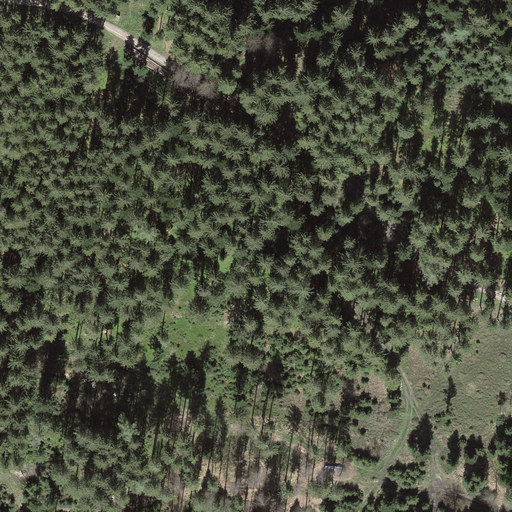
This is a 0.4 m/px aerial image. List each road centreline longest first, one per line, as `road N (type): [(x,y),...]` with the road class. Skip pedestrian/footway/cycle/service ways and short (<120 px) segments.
road 1 (track): [(15,0),(97,22),(288,128),(403,240),(511,299)]
road 2 (track): [(364,511),(405,429),(409,400),(314,232),(295,181),(288,128)]
road 3 (track): [(428,0),(279,56),(165,65)]
